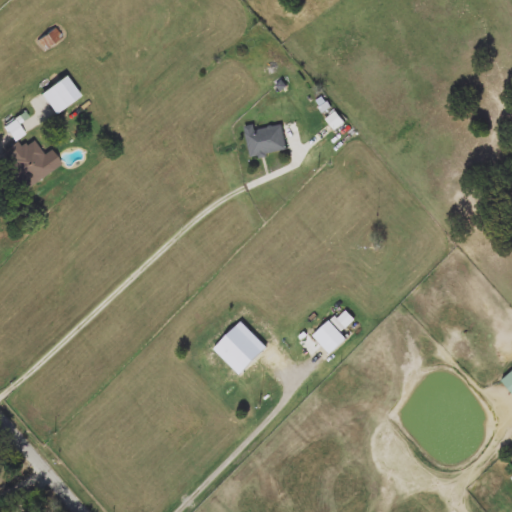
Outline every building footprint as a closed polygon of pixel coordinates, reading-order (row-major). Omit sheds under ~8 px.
[(62,37),(46,51),(38,42),(55,28),(62,37)] [(23,190),(0,155),(0,150),(14,142),(5,127),(14,121),(24,136),(16,141),(21,148),(35,140),(54,170),(23,190)] [(252,157),(247,127),(255,125),(256,130),(284,125),(289,151),(252,157)] [(313,337),(329,321),(348,339),(332,356),(313,337)] [(233,380),(208,353),(229,334),(259,367),(242,382),(237,376),(233,380)] [(511,393),(502,381),(511,373),(511,393)]
